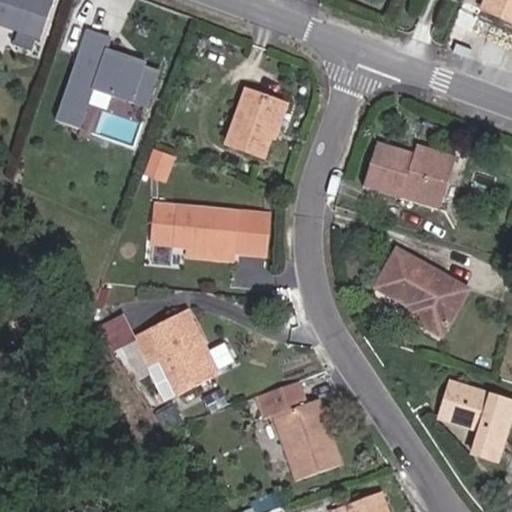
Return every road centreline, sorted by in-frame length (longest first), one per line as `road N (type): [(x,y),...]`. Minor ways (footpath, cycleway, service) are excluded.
road 1 (residential): [(374,42),(307,238),(344,346),(454,511)]
road 2 (unclassified): [(511,92),(374,42)]
road 3 (unclassified): [(374,42),(258,0)]
